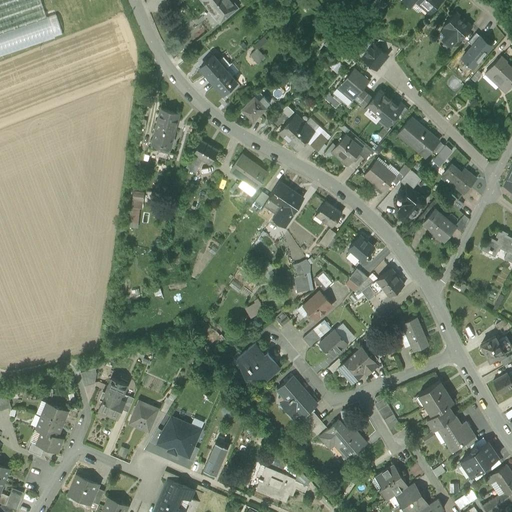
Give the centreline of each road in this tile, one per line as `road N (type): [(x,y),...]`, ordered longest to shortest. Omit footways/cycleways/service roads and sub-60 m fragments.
road 1 (residential): [(432,297),(395,241),(329,179),(207,110),(171,72),(132,0)]
road 2 (residential): [(495,174),(393,68)]
road 3 (residential): [(442,491),(406,438),(387,436),(361,391)]
road 4 (residential): [(361,391),(333,400),(270,327)]
road 5 (residential): [(432,297),(488,190)]
